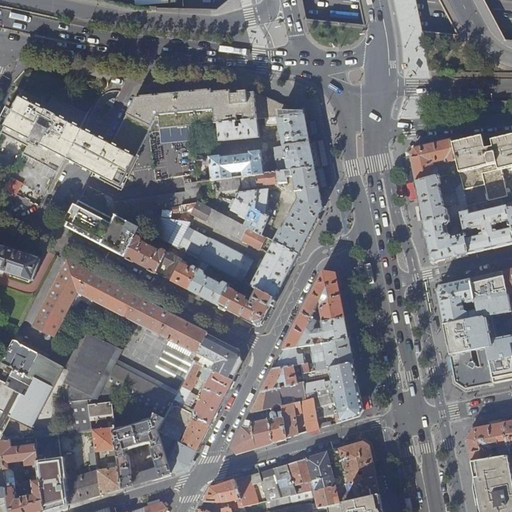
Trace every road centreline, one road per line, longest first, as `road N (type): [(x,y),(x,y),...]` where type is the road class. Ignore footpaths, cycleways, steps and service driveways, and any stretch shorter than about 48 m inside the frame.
road 1 (residential): [(0,210),(267,347)]
road 2 (primary): [(276,0),(265,15),(210,24),(124,19),(31,0)]
road 3 (secondary): [(402,418),(201,475)]
road 4 (residential): [(374,232),(318,253),(267,347)]
road 5 (trunk): [(0,15),(159,46)]
road 6 (primary): [(159,46),(309,64)]
road 7 (primary): [(9,38),(159,46)]
road 8 (residential): [(267,347),(201,475)]
road 9 (tertiary): [(376,124),(511,119)]
road 10 (trunk): [(378,88),(511,88)]
road 11 (residential): [(511,256),(385,285)]
road 12 (trunk): [(384,0),(511,14)]
road 13 (residential): [(201,475),(81,511)]
